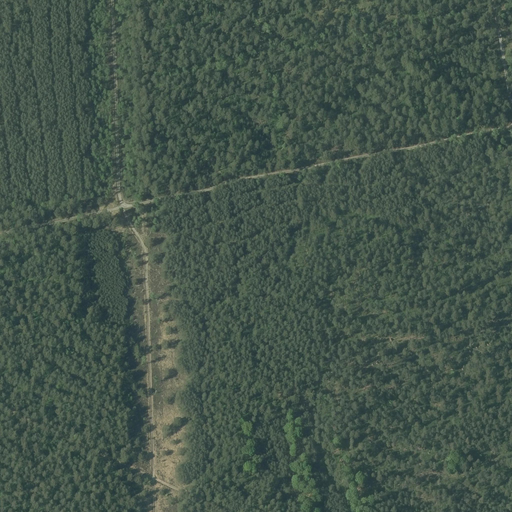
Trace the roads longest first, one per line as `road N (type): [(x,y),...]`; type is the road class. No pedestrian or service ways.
road 1 (track): [(0,232),(511,126)]
road 2 (track): [(111,0),(120,207),(144,247),(152,511)]
road 3 (track): [(225,511),(0,406)]
